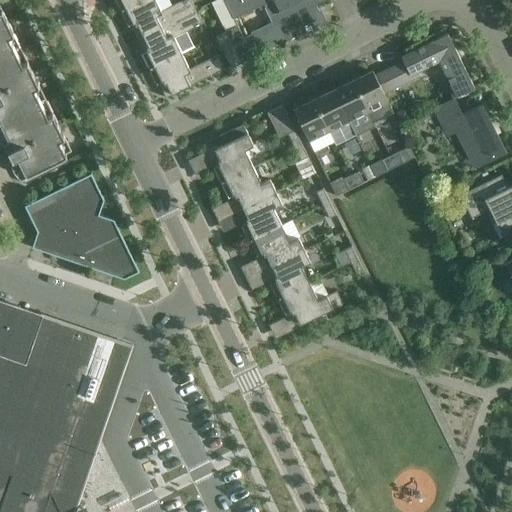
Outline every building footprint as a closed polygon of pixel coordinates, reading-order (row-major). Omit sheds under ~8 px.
[(114,0),(120,10),(139,0),(114,0)] [(154,0),(139,0),(120,10),(128,26),(134,23),(137,30),(133,32),(136,38),(194,9),(189,0),(181,0),(159,11),(154,0)] [(223,0),(234,20),(269,3),(275,0),(223,0)] [(278,20),(242,37),(251,56),(323,20),(314,2),(309,5),(306,0),(275,0),(269,3),(278,20)] [(0,55),(20,46),(0,6),(0,55)] [(136,38),(140,46),(144,44),(147,51),(141,54),(148,68),(180,53),(193,46),(185,29),(200,22),(194,9),(136,38)] [(224,31),(239,62),(251,56),(242,37),(236,25),(224,31)] [(229,67),(239,62),(224,31),(214,36),(229,67)] [(374,75),(384,95),(420,77),(417,72),(437,62),(454,98),(474,88),(447,33),(429,42),(430,43),(401,57),(403,61),(374,75)] [(20,46),(0,55),(0,120),(45,99),(20,46)] [(188,70),(180,53),(148,68),(156,85),(163,82),(166,88),(162,90),(165,98),(224,69),(218,56),(188,70)] [(372,71),(351,81),(372,123),(393,113),(384,95),(374,75),(372,71)] [(351,133),(354,137),(374,127),(372,123),(351,81),(331,91),(342,113),(351,133)] [(331,91),(313,100),(333,142),(351,133),(342,113),(331,91)] [(462,113),(454,98),(432,109),(443,130),(452,126),(464,152),(470,149),(478,166),(506,152),(482,104),(462,113)] [(45,99),(0,120),(0,133),(4,141),(0,142),(0,149),(2,155),(9,152),(24,183),(68,162),(64,154),(71,151),(45,99)] [(333,142),(313,100),(293,110),(314,152),(333,143),(333,142)] [(293,146),(300,142),(282,105),(267,113),(279,138),(287,134),(293,146)] [(405,107),(395,112),(400,122),(411,117),(405,107)] [(213,167),(220,182),(253,166),(245,150),(253,146),(243,125),(218,137),(222,145),(208,152),(211,160),(215,158),(219,164),(213,167)] [(300,142),(293,146),(300,161),(307,157),(300,142)] [(389,157),(394,167),(413,158),(408,147),(389,157)] [(394,167),(389,157),(381,161),(386,171),(394,167)] [(233,204),(236,209),(276,190),(270,179),(261,183),(253,166),(220,182),(228,198),(234,195),(237,202),(233,204)] [(358,172),(350,176),(355,186),(363,182),(358,172)] [(104,200),(91,173),(24,206),(48,253),(124,279),(139,272),(113,220),(98,215),(104,200)] [(511,234),(511,185),(507,187),(501,175),(460,195),(471,218),(488,210),(495,224),(492,225),(499,239),(502,238),(502,239),(511,234)] [(347,190),(355,186),(350,176),(342,179),(347,190)] [(322,204),(329,201),(323,188),(316,192),(322,204)] [(276,190),(236,209),(240,218),(244,216),(247,223),(241,226),(248,240),(281,224),(273,208),(282,203),(276,190)] [(329,201),(322,204),(329,219),(336,216),(329,201)] [(281,224),(248,240),(256,256),(262,253),(266,260),(262,262),(264,267),(304,248),(299,236),(289,241),(281,224)] [(350,262),(358,259),(351,246),(335,255),(340,267),(350,262)] [(270,284),(277,298),(310,282),(302,266),(311,262),(304,248),(264,267),(268,276),(272,274),(276,281),(270,284)] [(360,264),(358,259),(350,262),(357,276),(364,273),(360,264)] [(318,300),(310,282),(277,298),(285,315),(291,312),(294,318),(290,320),(294,328),(308,321),(312,328),(328,320),(324,314),(343,304),(337,291),(318,300)] [(74,511),(132,345),(0,299),(0,511),(74,511)]
